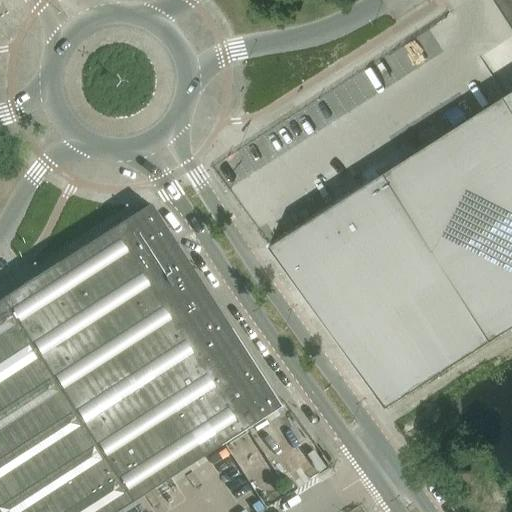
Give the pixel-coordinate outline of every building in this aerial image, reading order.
[(511,0),(492,0),(511,30),(511,0)] [(511,91),(503,97),(267,247),(384,408),(511,327),(511,91)] [(149,205),(2,299),(131,504),(132,503),(133,505),(279,408),(149,205)] [(2,299),(0,300),(0,511),(117,511),(131,504),(2,299)] [(477,416),(511,393),(511,373),(510,371),(466,399),(477,416)] [(511,471),(511,428),(503,416),(483,430),(511,471)]
